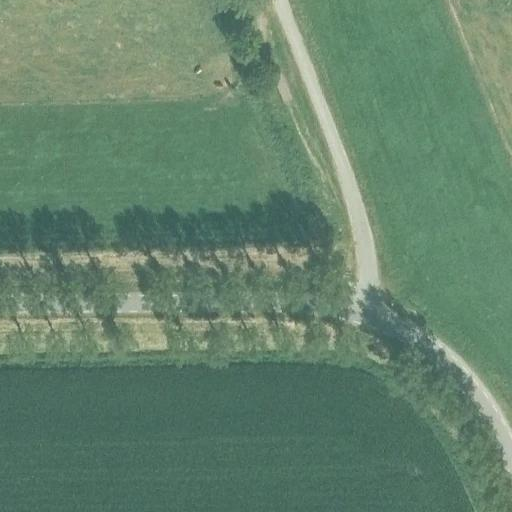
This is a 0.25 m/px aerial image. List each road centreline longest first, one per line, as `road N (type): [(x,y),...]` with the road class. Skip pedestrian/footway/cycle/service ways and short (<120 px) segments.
road 1 (tertiary): [(359,313),(310,305),(0,303)]
road 2 (unclassified): [(359,313),(368,268),(359,218),(278,0)]
road 3 (tertiary): [(511,446),(449,364),(359,313)]
